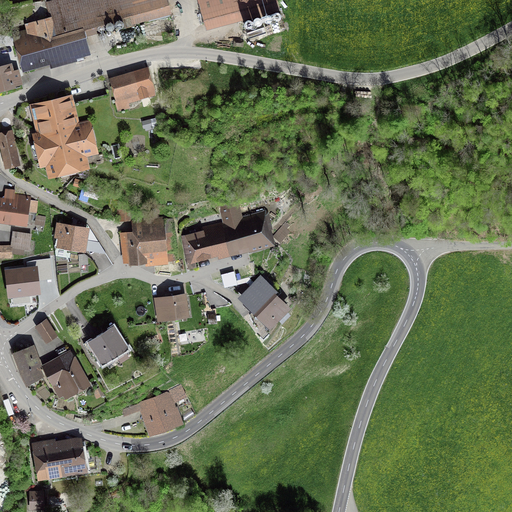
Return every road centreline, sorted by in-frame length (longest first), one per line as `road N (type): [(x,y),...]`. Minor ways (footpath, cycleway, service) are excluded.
road 1 (tertiary): [(2,362),(50,418),(112,442),(153,444),(192,427),(303,334),(354,248),(383,242),(414,253)]
road 2 (tertiary): [(0,103),(167,52),(389,77),(511,28)]
road 3 (tertiary): [(414,253),(417,290),(367,402),(338,511)]
road 4 (residential): [(243,260),(182,279),(123,268),(0,341)]
